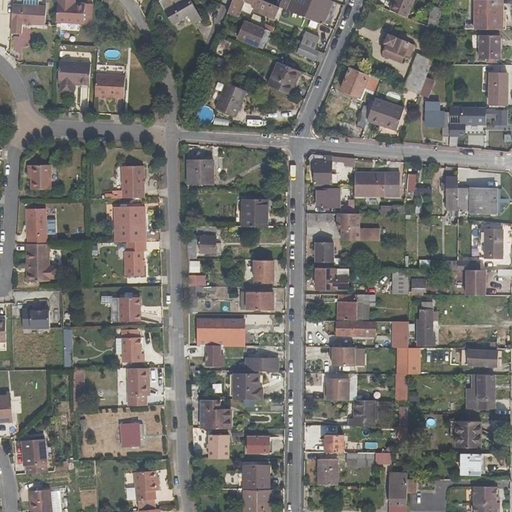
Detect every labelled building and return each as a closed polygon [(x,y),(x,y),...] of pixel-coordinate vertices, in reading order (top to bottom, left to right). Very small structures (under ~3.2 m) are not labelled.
[(58,0),(58,24),(93,25),(95,1),(63,0),(58,0)] [(182,0),(181,0),(161,0),(159,1),(173,24),(187,16),(193,25),(202,20),(190,0),(182,0)] [(231,0),(228,8),(226,13),(238,18),(244,2),(254,7),(252,10),(274,19),(278,7),(261,0),(231,0)] [(291,0),(287,10),(301,16),(301,15),(322,24),(332,0),(331,0),(330,0),(291,0)] [(393,0),(389,10),(407,18),(414,0),(393,0)] [(501,2),(475,2),(474,29),(504,29),(504,9),(500,9),(501,2)] [(45,26),(45,6),(38,6),(23,5),(12,4),(11,34),(22,35),(22,25),(45,26)] [(439,8),(431,6),(427,26),(438,31),(438,29),(442,8),(439,8)] [(237,39),(258,48),(265,30),(244,21),(237,39)] [(258,48),(262,50),(270,31),(265,30),(258,48)] [(300,44),(315,50),(320,38),(305,32),(300,44)] [(410,57),(415,45),(387,33),(383,42),(388,44),(384,54),(401,62),(405,55),(410,57)] [(25,52),(25,35),(13,35),(12,51),(25,52)] [(500,59),(500,35),(480,35),(479,59),(500,59)] [(291,51),(320,63),(324,54),(315,50),(300,44),(294,42),(291,51)] [(431,65),(432,59),(418,53),(405,89),(419,95),(420,94),(426,77),(431,65)] [(81,84),(89,84),(90,64),(59,62),(58,83),(61,83),(61,90),(62,92),(71,92),(73,91),(73,84),(81,84)] [(269,87),(289,95),(294,84),(296,84),(301,72),(278,62),(269,87)] [(368,76),(349,68),(340,90),(362,99),(367,89),(374,92),(380,78),(369,74),(368,76)] [(507,105),(508,73),(490,73),(489,104),(507,105)] [(124,98),(125,77),(96,75),(95,97),(124,98)] [(428,98),(434,80),(426,77),(420,94),(428,98)] [(246,91),(226,83),(215,109),(236,117),(246,91)] [(374,100),(367,121),(397,131),(404,108),(375,98),(374,100)] [(374,100),(370,99),(367,106),(364,106),(357,127),(365,130),(367,121),(374,100)] [(443,125),(442,136),(450,136),(450,133),(450,118),(450,112),(440,112),(440,102),(426,102),(426,125),(443,125)] [(499,125),(507,125),(507,110),(487,109),(487,117),(495,117),(495,121),(492,121),(492,128),(499,128),(499,125)] [(450,133),(458,134),(459,118),(450,118),(450,133)] [(344,163),(344,167),(354,167),(354,159),(312,156),(308,162),(313,162),(313,184),(332,185),(332,163),(344,163)] [(214,185),(214,160),(187,160),(188,166),(187,185),(214,185)] [(51,190),(51,165),(30,166),(30,178),(30,190),(51,190)] [(145,199),(144,165),(121,166),(122,189),(122,193),(112,194),(105,194),(105,199),(145,199)] [(399,186),(399,172),(354,172),(354,186),(399,186)] [(431,196),(431,189),(415,188),(415,175),(405,174),(405,186),(405,191),(415,192),(415,196),(431,196)] [(457,189),(458,177),(446,177),(446,210),(457,211),(457,210),(457,189)] [(354,188),(354,195),(399,195),(399,186),(354,186),(354,188)] [(316,207),(338,208),(339,188),(332,188),(317,188),(316,207)] [(457,189),(457,210),(468,210),(468,213),(496,214),(496,189),(457,189)] [(268,199),(242,199),(241,227),(268,227),(268,199)] [(354,214),(354,199),(348,199),(348,205),(340,205),(340,214),(354,214)] [(413,205),(407,205),(407,218),(411,218),(411,214),(422,214),(422,200),(414,200),(413,205)] [(127,242),(146,242),(145,206),(114,207),(114,242),(127,242)] [(380,206),(380,214),(404,214),(404,206),(380,206)] [(26,245),(47,244),(46,209),(25,209),(26,245)] [(357,229),(357,214),(354,214),(340,214),(338,214),(338,229),(340,229),(340,240),(342,240),(378,241),(378,229),(357,229)] [(420,233),(427,235),(429,227),(421,225),(420,233)] [(203,256),(216,256),(216,243),(216,227),(197,227),(197,237),(195,237),(195,243),(199,243),(199,253),(203,253),(203,256)] [(483,246),(483,259),(502,259),(503,230),(483,230),(483,246)] [(125,276),(145,275),(144,251),(146,251),(146,242),(127,242),(127,252),(124,252),(125,276)] [(316,269),(333,270),(333,263),(334,263),(334,255),(334,251),(334,242),(316,242),(316,269)] [(26,245),(27,282),(51,281),(51,279),(59,279),(59,265),(50,265),(50,244),(47,244),(26,245)] [(419,260),(419,264),(412,264),(412,270),(429,270),(431,270),(431,260),(419,260)] [(457,270),(457,261),(431,260),(431,270),(457,270)] [(273,281),(274,261),(254,261),(254,281),(273,281)] [(480,270),(480,261),(457,261),(457,270),(465,270),(480,270)] [(315,289),(335,289),(335,287),(347,288),(347,270),(336,270),(334,270),(333,270),(316,269),(316,277),(315,289)] [(392,295),(408,295),(408,270),(393,270),(392,295)] [(408,295),(423,295),(423,293),(424,293),(424,280),(412,280),(413,276),(429,276),(429,270),(412,270),(408,270),(408,295)] [(480,270),(465,270),(465,296),(484,296),(484,270),(480,270)] [(188,276),(188,286),(206,287),(206,276),(188,276)] [(197,293),(215,293),(216,287),(206,287),(188,286),(188,315),(195,315),(200,315),(200,308),(198,308),(198,299),(196,299),(197,293)] [(273,310),(274,292),(247,292),(247,309),(273,310)] [(306,294),(306,304),(320,304),(320,295),(306,294)] [(336,295),(336,319),(368,319),(368,307),(376,307),(376,295),(336,295)] [(141,321),(141,297),(121,297),(121,321),(141,321)] [(432,309),(432,302),(421,302),(421,309),(419,309),(419,319),(417,319),(416,346),(436,346),(436,337),(433,336),(433,309),(432,309)] [(32,310),(24,310),(24,330),(51,329),(51,311),(40,312),(32,312),(32,310)] [(197,319),(197,338),(204,338),(204,346),(205,346),(220,346),(220,337),(224,337),(224,320),(197,319)] [(336,337),(375,337),(375,321),(336,320),(336,337)] [(73,349),(74,330),(65,329),(64,349),(73,349)] [(138,337),(138,329),(122,329),(123,362),(144,361),(144,354),(141,354),(141,337),(138,337)] [(495,339),(487,339),(487,349),(496,349),(507,349),(507,335),(495,335),(495,339)] [(205,350),(205,363),(205,366),(224,367),(224,355),(221,355),(221,346),(220,346),(205,346),(205,350)] [(354,347),(330,347),(330,355),(332,355),(332,359),(332,366),(354,366),(354,347)] [(407,373),(416,374),(416,348),(408,348),(407,373)] [(487,349),(468,349),(468,367),(478,367),(478,369),(485,369),(485,367),(496,367),(496,349),(487,349)] [(73,368),(73,359),(65,359),(65,368),(73,368)] [(278,360),(246,360),(246,371),(278,371),(278,360)] [(128,368),(127,368),(128,406),(147,406),(147,396),(146,382),(149,382),(149,368),(128,368)] [(73,370),(74,396),(84,395),(83,369),(73,370)] [(479,390),(468,390),(468,401),(496,401),(496,375),(479,374),(479,390)] [(235,400),(263,400),(263,375),(235,375),(235,400)] [(228,400),(228,383),(226,383),(226,377),(209,378),(209,379),(209,383),(208,393),(212,393),(212,400),(220,400),(228,400)] [(349,379),(328,379),(327,387),(327,391),(325,391),(325,400),(349,400),(349,379)] [(0,420),(12,419),(10,395),(0,396),(0,420)] [(75,411),(85,411),(84,395),(74,396),(75,411)] [(232,429),(232,409),(220,409),(220,400),(212,400),(200,400),(200,429),(232,429)] [(349,419),(349,426),(374,426),(375,400),(354,400),(354,419),(349,419)] [(468,410),(495,410),(496,401),(468,401),(468,410)] [(481,422),(456,421),(456,447),(480,448),(481,422)] [(137,424),(121,425),(122,449),(139,448),(138,441),(137,425),(137,424)] [(228,435),(209,434),(208,458),(228,458),(228,435)] [(324,452),(344,452),(344,435),(324,435),(324,452)] [(247,453),(269,453),(269,440),(269,437),(247,437),(247,453)] [(21,441),(22,466),(25,466),(26,474),(49,472),(47,449),(46,439),(21,441)] [(53,448),(47,449),(49,472),(55,472),(53,448)] [(373,453),(347,453),(347,466),(373,467),(373,453)] [(376,464),(391,465),(391,453),(376,453),(376,464)] [(462,474),(480,474),(481,454),(461,454),(462,474)] [(317,485),(337,485),(338,460),(317,459),(317,485)] [(59,471),(69,468),(67,462),(57,465),(59,471)] [(242,489),(270,490),(270,466),(243,465),(242,489)] [(137,501),(155,500),(157,500),(156,493),(159,493),(157,471),(134,472),(136,501),(137,501)] [(407,480),(407,472),(390,472),(390,511),(406,511),(407,493),(407,480)] [(407,480),(407,493),(417,494),(417,480),(407,480)] [(472,487),(471,511),(495,511),(496,503),(492,503),(492,496),(493,487),(472,487)] [(33,511),(52,511),(50,490),(30,491),(31,510),(33,510),(33,511)] [(269,511),(269,491),(244,491),(243,511),(269,511)] [(155,500),(137,501),(138,509),(155,507),(155,500)]
